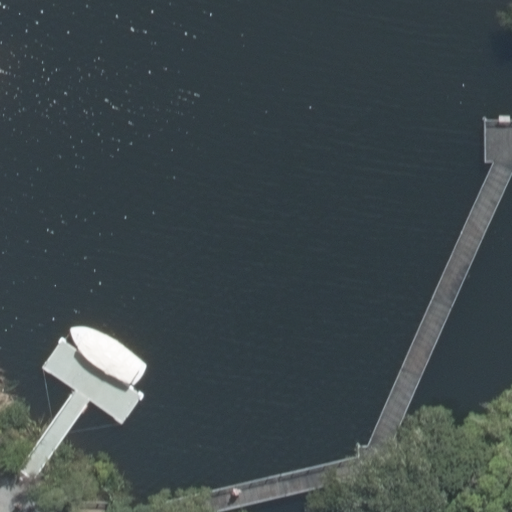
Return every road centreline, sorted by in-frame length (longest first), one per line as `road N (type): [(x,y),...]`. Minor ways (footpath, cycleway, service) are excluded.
road 1 (track): [(179,511),(376,464),(511,143)]
road 2 (track): [(0,495),(151,511)]
